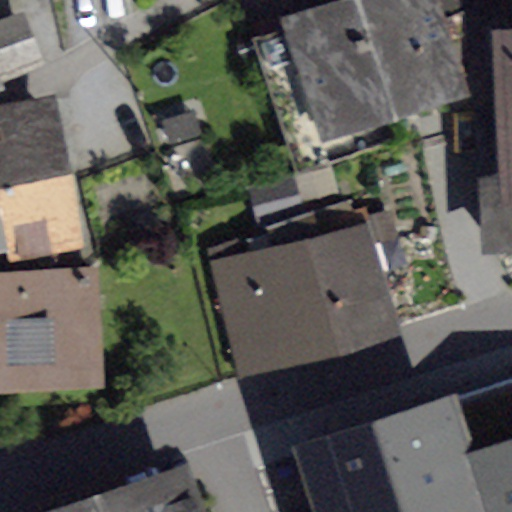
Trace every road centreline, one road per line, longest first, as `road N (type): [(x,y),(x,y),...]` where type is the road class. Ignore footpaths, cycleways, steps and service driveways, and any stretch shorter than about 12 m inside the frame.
road 1 (residential): [(0,494),(511,323)]
road 2 (residential): [(0,107),(177,10),(215,0)]
